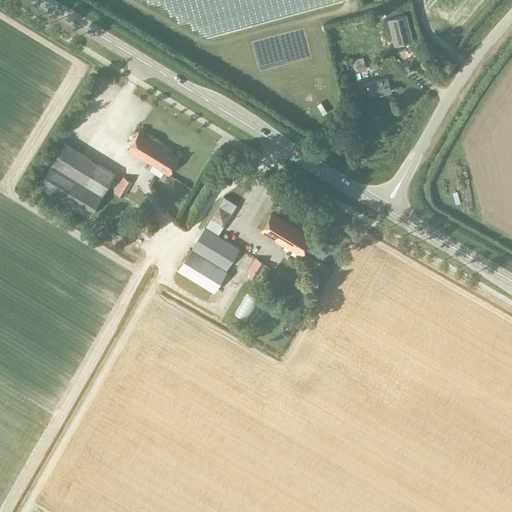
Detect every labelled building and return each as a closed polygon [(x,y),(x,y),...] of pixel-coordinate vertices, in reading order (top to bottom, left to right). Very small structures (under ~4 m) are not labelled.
[(412,40),(406,14),(387,19),(394,45),(412,40)] [(369,97),(391,91),(387,77),(365,83),(366,83),(358,85),(360,93),(368,91),(369,97)] [(168,174),(178,157),(138,133),(128,150),(168,174)] [(88,216),(114,173),(64,143),(38,185),(88,216)] [(122,197),(131,182),(122,177),(113,192),(122,197)] [(217,234),(236,204),(223,196),(204,226),(217,234)] [(301,255),(311,238),(271,214),(260,231),(301,255)] [(213,261),(226,269),(239,248),(204,227),(191,247),(205,256),(204,257),(190,248),(177,269),(214,292),(226,271),(212,262),(213,261)] [(23,236),(0,273),(0,293),(50,324),(82,271),(23,236)] [(254,278),(264,263),(255,258),(246,273),(254,278)]
